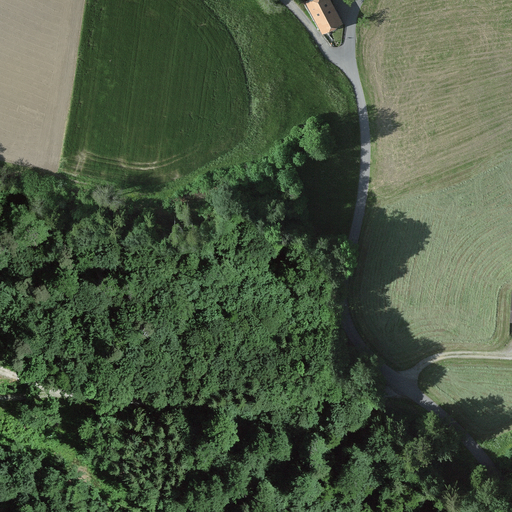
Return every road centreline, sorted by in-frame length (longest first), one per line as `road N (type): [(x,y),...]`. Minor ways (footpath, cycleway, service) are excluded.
road 1 (unclassified): [(511,498),(455,427),(365,352),(344,316),(365,169),(349,62)]
road 2 (track): [(0,369),(69,392),(178,404),(376,397),(403,384)]
road 3 (track): [(511,356),(438,356),(403,384)]
